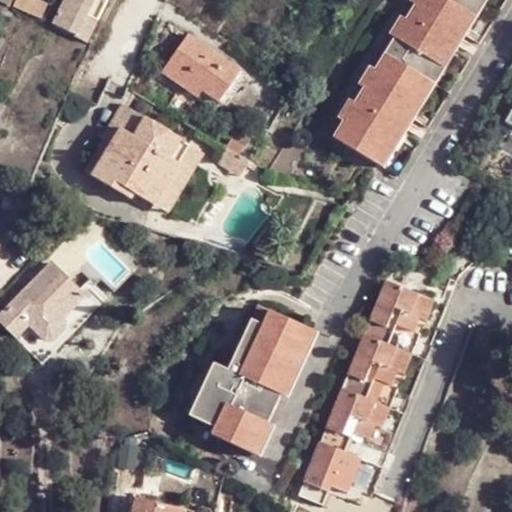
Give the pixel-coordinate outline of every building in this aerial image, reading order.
[(0,0),(0,4),(8,8),(13,0),(0,0)] [(33,0),(16,0),(13,7),(30,14),(36,1),(33,0)] [(67,0),(54,28),(87,43),(108,0),(67,0)] [(354,101),(343,120),(333,136),(377,162),(476,0),(416,0),(415,2),(405,18),(394,36),(375,68),(365,85),(354,101)] [(487,0),(476,0),(377,162),(385,166),(487,0)] [(389,34),(394,36),(405,18),(400,15),(389,34)] [(188,37),(162,73),(211,106),(216,100),(223,104),(243,74),(188,37)] [(359,81),(365,85),(375,68),(369,65),(359,81)] [(337,117),(343,120),(354,101),(349,99),(337,117)] [(511,100),(501,119),(511,126),(511,100)] [(110,112),(115,104),(110,101),(99,122),(104,125),(110,112)] [(181,144),(115,104),(110,112),(104,125),(109,128),(101,143),(104,145),(84,178),(129,205),(132,199),(153,210),(174,172),(168,166),(181,144)] [(90,137),(96,141),(104,125),(99,122),(90,137)] [(104,125),(96,141),(101,143),(109,128),(104,125)] [(229,153),(225,150),(215,168),(238,181),(243,172),(251,176),(256,170),(229,153)] [(52,264),(0,317),(0,320),(19,339),(30,326),(46,341),(48,341),(50,341),(54,341),(57,341),(59,339),(61,337),(64,335),(65,332),(66,330),(66,328),(67,326),(66,324),(63,321),(85,296),(52,264)] [(351,492),(357,479),(365,459),(371,461),(379,441),(371,439),(378,423),(384,405),(392,384),(398,370),(407,351),(415,330),(421,316),(429,295),(387,280),(301,494),(325,503),(333,485),(351,492)] [(429,295),(421,316),(429,319),(438,299),(429,295)] [(192,414),(208,421),(213,412),(224,416),(218,425),(214,433),(255,451),(311,328),(272,310),(264,324),(253,320),(230,367),(216,362),(192,414)] [(415,330),(407,351),(416,354),(423,334),(415,330)] [(407,351),(398,370),(407,373),(416,354),(407,351)] [(392,384),(384,405),(392,408),(400,387),(392,384)] [(384,405),(378,423),(385,425),(392,408),(384,405)] [(213,412),(208,421),(218,425),(224,416),(213,412)] [(365,459),(357,479),(363,481),(371,461),(365,459)] [(185,511),(187,507),(141,497),(138,511),(185,511)]
